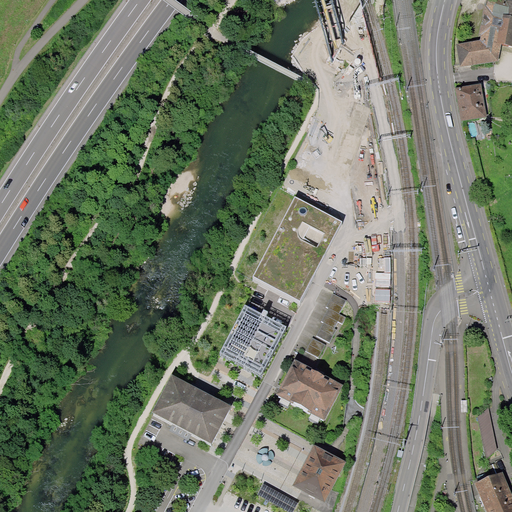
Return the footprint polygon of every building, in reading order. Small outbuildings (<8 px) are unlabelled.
[(479,43),(455,47),(459,70),(498,64),(501,51),(511,52),(511,3),(506,2),(504,9),(485,4),(479,43)] [(480,87),(456,91),(461,122),(485,118),(480,87)] [(342,225),(295,201),(254,281),(300,305),(342,225)] [(333,293),(329,300),(343,307),(346,300),(333,293)] [(329,300),(326,306),(329,308),(339,313),(343,307),(329,300)] [(254,302),(226,354),(264,374),(291,321),(254,302)] [(329,308),(325,314),(338,321),(343,323),(346,317),(339,313),(329,308)] [(325,314),(322,321),(323,322),(334,328),(336,324),(338,321),(325,314)] [(323,322),(320,329),(333,336),(337,329),(334,328),(323,322)] [(320,329),(316,335),(330,342),(333,336),(320,329)] [(312,337),(309,344),(322,351),(325,344),(312,337)] [(309,344),(305,351),(318,358),(322,351),(309,344)] [(295,360),(276,396),(324,420),(343,385),(295,360)] [(171,377),(151,416),(213,447),(233,409),(171,377)] [(477,417),(486,458),(497,448),(488,407),(477,417)] [(291,491),(323,508),(344,467),(313,450),(291,491)] [(475,483),(487,511),(511,511),(511,493),(502,471),(475,483)]
